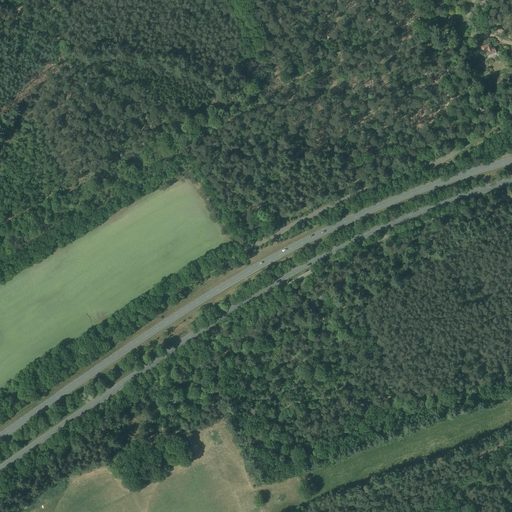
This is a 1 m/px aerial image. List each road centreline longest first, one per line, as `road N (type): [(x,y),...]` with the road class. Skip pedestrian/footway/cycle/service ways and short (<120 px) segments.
road 1 (unclassified): [(511,113),(433,164),(264,238),(173,291),(0,413)]
road 2 (primary): [(0,471),(273,283),(392,222),(511,181)]
road 3 (primary): [(511,160),(389,202),(269,260),(0,437)]
road 4 (track): [(511,210),(445,241),(375,296),(254,343),(308,511)]
road 5 (track): [(511,388),(313,400),(276,410)]
